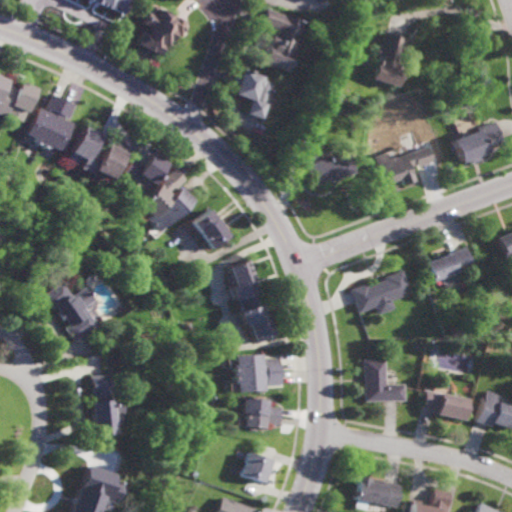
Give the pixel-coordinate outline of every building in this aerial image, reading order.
[(127,0),(126,2),(125,2),(119,15),(118,14),(117,16),(104,9),(102,12),(93,7),(92,8),(84,4),(84,3),(78,0),(127,0)] [(298,36),(288,33),(286,39),(295,43),(291,55),(294,56),(292,59),(290,58),(285,71),(260,62),(263,50),(266,45),(270,46),(272,41),(270,40),(272,33),(275,34),(277,30),(260,24),(266,8),(303,22),(298,36)] [(185,23),(178,38),(172,35),(173,34),(171,33),(168,39),(166,39),(163,43),(160,42),(159,43),(160,44),(156,52),(142,47),(142,46),(132,41),(137,38),(139,33),(145,35),(148,29),(140,25),(145,13),(154,18),(157,12),(185,23)] [(403,39),(401,47),(399,46),(394,62),(397,64),(395,68),(397,68),(392,85),(367,77),(373,58),(373,57),(370,52),(371,48),(374,47),(377,47),(381,32),(403,39)] [(262,102),(261,102),(255,117),(241,111),(246,98),(230,91),(240,67),(259,75),(258,77),(260,78),(260,79),(270,83),(262,102)] [(12,87),(15,80),(32,87),(18,120),(4,115),(3,116),(0,114),(0,76),(3,78),(1,83),(12,87)] [(64,118),(59,115),(58,118),(68,122),(56,149),(47,145),(45,148),(28,140),(29,137),(22,133),(34,107),(44,111),(45,109),(41,107),(47,94),(70,104),(64,118)] [(451,120),(449,112),(467,105),(470,113),(451,120)] [(469,161),(468,158),(459,161),(451,138),(476,129),(476,127),(493,120),(501,141),(486,147),(487,150),(478,153),(480,157),(469,161)] [(97,131),(85,154),(94,159),(103,142),(114,148),(115,147),(104,141),(105,138),(116,144),(121,134),(134,141),(128,152),(122,149),(107,178),(91,169),(89,174),(76,167),(80,160),(73,156),(74,155),(65,150),(75,131),(74,131),(75,129),(76,129),(78,125),(91,132),(92,129),(97,131)] [(309,163),(313,162),(313,161),(327,156),(328,157),(345,151),(353,172),(330,180),(330,178),(309,185),(303,166),(291,156),(290,155),(302,142),(316,153),(308,161),(309,163)] [(430,161),(414,167),(413,164),(405,167),(409,180),(407,181),(406,182),(402,184),(400,183),(398,184),(397,182),(383,187),(378,174),(373,176),(369,165),(374,163),(371,156),(382,152),(384,160),(424,146),(430,161)] [(149,183),(135,174),(132,179),(119,171),(127,158),(138,164),(145,152),(162,162),(149,183)] [(181,180),(174,186),(188,200),(156,231),(143,218),(146,215),(134,202),(158,177),(160,177),(159,177),(169,168),(181,180)] [(205,249),(185,222),(204,208),(224,236),(205,249)] [(511,259),(505,262),(495,237),(511,230),(511,259)] [(471,268),(456,274),(457,278),(441,284),(438,277),(429,281),(423,262),(432,259),(431,256),(436,255),(437,257),(463,247),(471,268)] [(250,279),(246,280),(251,292),(250,292),(254,305),(256,304),(260,315),(263,314),(270,334),(248,342),(242,323),(238,325),(233,312),(243,309),(238,296),(229,299),(225,287),(228,286),(221,266),(243,259),(250,279)] [(403,281),(404,281),(409,293),(388,300),(391,308),(374,314),(371,307),(355,312),(347,289),(364,283),(364,285),(382,279),(381,276),(399,270),(403,281)] [(68,296),(81,287),(90,300),(80,307),(93,325),(71,341),(61,327),(65,325),(61,319),(59,320),(54,313),(56,311),(52,306),(48,308),(39,295),(58,282),(68,296)] [(258,365),(260,365),(260,359),(276,358),(277,385),(263,385),(263,379),(261,379),(262,390),(235,391),(234,383),(229,383),(228,365),(231,365),(230,356),(257,354),(258,365)] [(384,384),(388,384),(401,384),(401,401),(362,401),(362,360),(383,360),(384,384)] [(109,412),(116,412),(117,424),(111,424),(111,435),(89,437),(86,402),(92,402),(91,394),(88,394),(87,376),(106,375),(109,412)] [(460,420),(431,414),(433,411),(419,408),(422,390),(465,399),(460,420)] [(495,403),(511,407),(511,430),(489,423),(488,426),(472,421),(479,397),(481,397),(483,390),(498,394),(495,403)] [(247,398),(265,399),(264,406),(278,407),(277,425),(262,424),(262,428),(241,427),(242,413),(238,413),(239,397),(244,397),(244,396),(247,396),(247,398)] [(261,484),(237,477),(244,453),(268,460),(261,484)] [(94,511),(100,492),(106,494),(112,475),(82,466),(67,511),(94,511)] [(392,508),(365,502),(363,510),(351,508),(353,500),(351,500),(355,477),(366,479),(366,480),(397,486),(392,508)] [(443,509),(436,507),(435,511),(406,511),(409,500),(417,502),(416,505),(426,507),(429,489),(446,492),(443,509)] [(254,511),(215,511),(221,497),(255,510),(254,511)] [(472,511),(477,503),(496,511),(472,511)]
